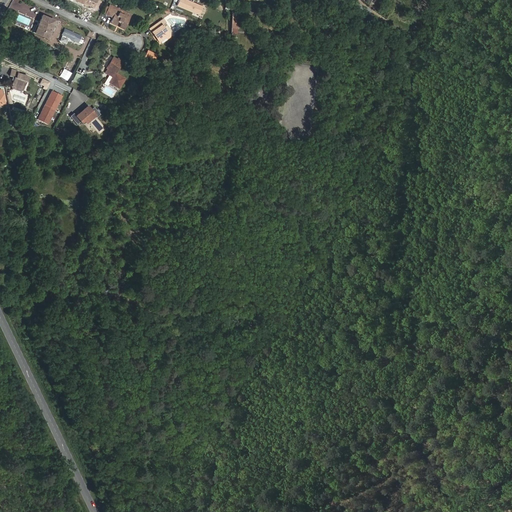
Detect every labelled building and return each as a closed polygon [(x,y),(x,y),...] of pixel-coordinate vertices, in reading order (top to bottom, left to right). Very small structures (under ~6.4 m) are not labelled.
[(125,28),(131,15),(109,5),(105,14),(112,17),(110,23),(116,26),(118,21),(119,20),(121,21),(121,22),(119,25),(125,28)] [(47,38),(54,21),(42,15),(34,33),(47,38)] [(173,34),(162,19),(156,24),(158,27),(151,32),(155,37),(156,36),(160,41),(161,43),(173,34)] [(151,32),(158,27),(156,24),(149,29),(151,32)] [(78,42),(81,36),(64,29),(61,35),(78,42)] [(153,61),(156,55),(147,50),(144,57),(153,61)] [(112,77),(122,62),(117,59),(117,60),(113,58),(106,68),(108,68),(105,72),(112,77)] [(63,68),(59,76),(67,80),(71,72),(63,68)] [(22,90),(25,81),(26,81),(28,77),(17,73),(17,71),(11,69),(9,76),(14,77),(11,86),(12,89),(20,91),(22,90)] [(82,84),(85,78),(76,73),(73,80),(82,84)] [(42,78),(39,84),(47,88),(50,82),(42,78)] [(51,91),(37,119),(47,124),(61,95),(51,91)] [(73,114),(82,126),(96,114),(94,112),(95,111),(88,102),(73,114)]
